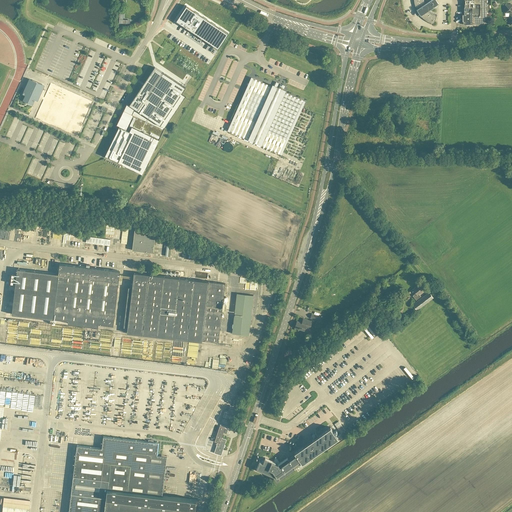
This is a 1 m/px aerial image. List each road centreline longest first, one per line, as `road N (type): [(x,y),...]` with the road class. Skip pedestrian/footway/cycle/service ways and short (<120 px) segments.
road 1 (secondary): [(222,511),(318,214)]
road 2 (unclassified): [(162,11),(93,146),(73,167)]
road 3 (secondary): [(318,214),(360,46)]
road 4 (secondary): [(350,44),(318,214)]
